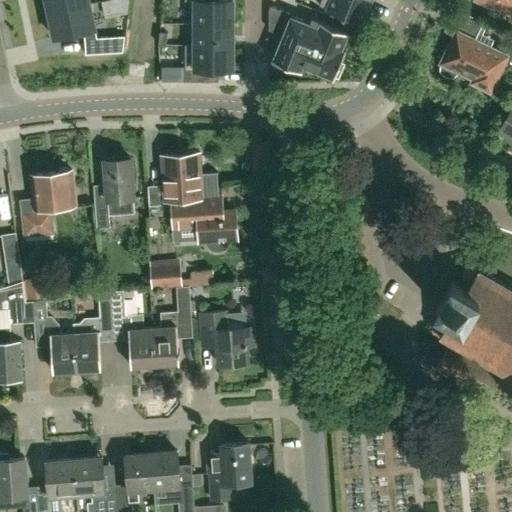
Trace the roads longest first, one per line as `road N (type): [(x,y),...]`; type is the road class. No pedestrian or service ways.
road 1 (residential): [(310,407),(169,425),(135,425),(98,409),(0,411)]
road 2 (unclassified): [(303,117),(293,157),(310,407)]
road 3 (tertiary): [(255,108),(117,104),(5,116)]
road 4 (unclassified): [(511,209),(392,151),(355,109)]
road 5 (tertiary): [(355,109),(382,75),(412,0)]
